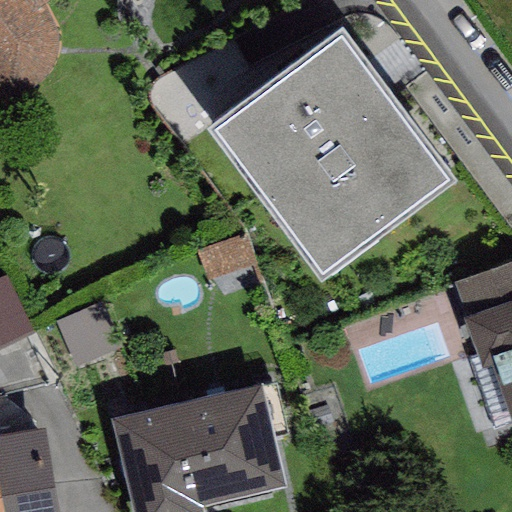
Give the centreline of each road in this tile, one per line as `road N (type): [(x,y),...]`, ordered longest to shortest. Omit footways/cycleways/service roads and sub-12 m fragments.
road 1 (unknown): [(95,511),(59,420),(0,374)]
road 2 (residential): [(511,127),(418,0)]
